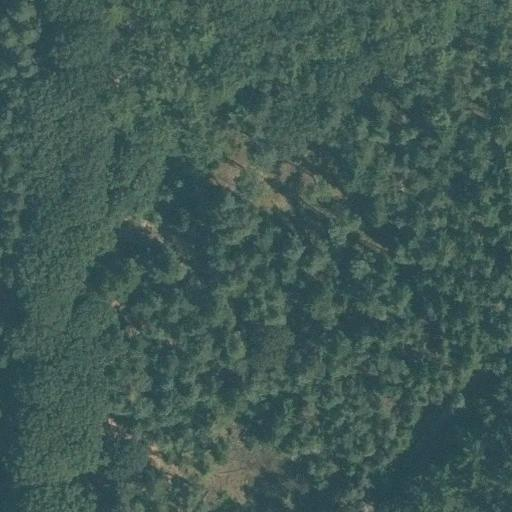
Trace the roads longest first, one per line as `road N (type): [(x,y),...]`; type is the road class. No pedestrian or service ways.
road 1 (track): [(73,0),(69,511)]
road 2 (track): [(362,511),(511,336)]
